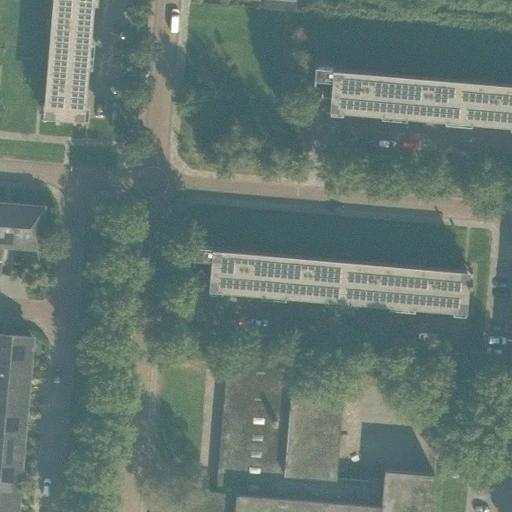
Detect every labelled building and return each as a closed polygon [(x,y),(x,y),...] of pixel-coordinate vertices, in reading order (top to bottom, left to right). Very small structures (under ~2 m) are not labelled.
[(84,119),(94,0),(57,0),(48,116),(84,119)] [(264,0),(264,6),(295,8),(296,3),(296,0),(264,0)] [(279,52),(279,27),(195,24),(194,50),(279,52)] [(278,85),(279,62),(257,62),(257,85),(267,86),(267,84),(278,85)] [(511,125),(511,88),(334,73),(334,67),(316,66),(315,79),(314,91),(322,92),(321,99),(322,99),(322,97),(331,98),(330,110),(511,125)] [(0,243),(13,244),(16,206),(0,204),(0,243)] [(16,206),(13,244),(39,246),(42,208),(16,206)] [(469,275),(213,253),(213,247),(195,245),(193,258),(194,258),(193,266),(198,271),(193,275),(194,276),(201,270),(210,281),(209,289),(466,311),(469,275)] [(31,249),(30,262),(39,263),(40,250),(31,249)] [(0,359),(29,362),(31,337),(0,334),(0,359)] [(460,372),(462,353),(444,351),(442,370),(460,372)] [(383,482),(336,478),(343,392),(292,388),(294,360),(227,355),(216,491),(186,489),(184,511),(430,511),(434,474),(384,469),(383,482)] [(0,384),(27,387),(29,362),(0,359),(0,384)] [(0,409),(25,412),(27,387),(0,384),(0,409)] [(0,434),(22,437),(25,412),(0,409),(0,434)] [(0,460),(20,462),(22,437),(0,434),(0,460)] [(0,485),(18,487),(20,462),(0,460),(0,485)] [(0,510),(16,511),(18,487),(0,485),(0,510)]
